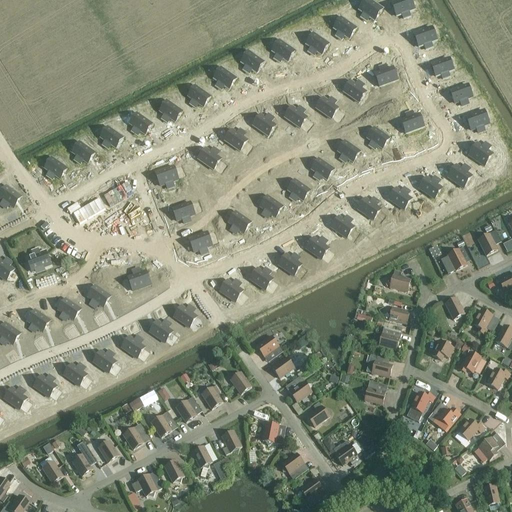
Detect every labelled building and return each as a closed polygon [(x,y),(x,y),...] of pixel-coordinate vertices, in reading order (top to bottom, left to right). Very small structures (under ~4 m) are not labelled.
[(356,0),(351,0),(346,13),(351,15),(350,19),(357,22),(358,17),(364,19),(370,5),(356,0)] [(413,0),(394,0),(396,10),(401,9),(402,13),(410,11),(409,7),(414,6),(413,0)] [(325,17),(320,31),(326,33),(324,37),(330,40),(332,36),(337,38),(344,23),(325,17)] [(434,21),(416,25),(419,41),(424,40),(425,43),(434,42),(433,38),(438,37),(434,21)] [(298,30),(292,44),(297,46),(295,50),(303,53),(304,49),(310,51),(316,37),(298,30)] [(269,38),(263,53),(268,54),(267,59),(273,61),(275,57),(281,59),(288,45),(269,38)] [(386,56),(380,58),(384,72),(403,66),(399,51),(394,53),(393,49),(385,51),(386,56)] [(447,53),(429,60),(434,75),(439,74),(440,77),(447,74),(446,71),(452,69),(447,53)] [(240,54),(235,69),(239,70),(237,74),(246,78),(247,73),(252,75),(259,61),(240,54)] [(364,59),(352,68),(364,83),(377,74),(373,70),(377,67),(371,60),(367,62),(364,59)] [(212,74),(206,89),(210,90),(209,94),(216,97),(218,93),(224,95),(230,81),(212,74)] [(332,78),(320,86),(332,102),(344,93),(341,88),(344,87),(338,79),(335,82),(332,78)] [(465,82),(447,88),(451,104),(455,102),(457,107),(465,104),(464,100),(470,98),(465,82)] [(303,86),(290,95),(301,111),(314,102),(311,98),(314,96),(309,89),(306,91),(303,86)] [(181,87),(176,102),(180,104),(178,108),(186,111),(188,106),(193,108),(200,94),(181,87)] [(272,96),(260,106),(273,121),(285,111),(281,107),(284,104),(278,98),(275,100),(272,96)] [(158,108),(152,123),(157,125),(155,129),(163,132),(165,128),(170,129),(177,115),(158,108)] [(414,116),(409,117),(414,132),(432,126),(428,111),(423,113),(422,110),(414,113),(414,116)] [(480,110),(462,115),(466,131),(471,130),(472,134),(481,130),(480,127),(485,125),(480,110)] [(241,116),(231,127),(246,140),(256,129),(252,125),(255,122),(248,116),(246,119),(241,116)] [(126,119),(120,133),(124,135),(123,139),(130,142),(132,138),(138,140),(144,126),(126,119)] [(385,124),(375,136),(379,140),(376,143),(383,148),(386,145),(389,148),(399,136),(385,124)] [(92,131),(86,146),(90,147),(89,151),(97,154),(98,150),(103,152),(110,138),(92,131)] [(482,138),(477,153),(495,160),(500,144),(495,142),(496,138),(488,136),(487,140),(482,138)] [(222,139),(210,150),(224,164),(236,153),(232,149),(235,146),(229,139),(225,143),(222,139)] [(359,139),(349,151),(352,153),(350,157),(356,161),(358,158),(363,162),(373,150),(359,139)] [(57,150),(51,164),(56,166),(54,170),(61,173),(63,169),(69,171),(75,157),(57,150)] [(334,155),(325,168),(330,171),(327,174),(334,179),(336,176),(340,178),(349,166),(334,155)] [(187,163),(171,171),(177,185),(181,183),(183,187),(190,184),(189,180),(193,178),(187,163)] [(471,166),(465,181),(483,187),(489,172),(484,170),(485,167),(477,164),(476,167),(471,166)] [(315,175),(305,187),(309,190),(306,193),(313,198),(315,195),(319,198),(329,186),(315,175)] [(441,179),(435,194),(453,200),(459,185),(454,183),(455,180),(446,177),(445,180),(441,179)] [(293,187),(283,199),(287,202),(284,205),(290,210),(292,207),(297,211),(307,199),(293,187)] [(7,188),(0,197),(0,199),(4,202),(1,206),(6,210),(9,206),(14,209),(21,198),(7,188)] [(409,190),(403,205),(422,212),(427,196),(422,194),(423,191),(415,188),(414,192),(409,190)] [(202,193),(186,201),(192,215),(197,213),(199,217),(205,213),(204,210),(208,207),(202,193)] [(266,198),(256,210),(260,213),(257,216),(263,222),(266,218),(270,222),(280,210),(266,198)] [(376,201),(370,216),(389,222),(394,207),(389,205),(390,202),(382,199),(381,203),(376,201)] [(351,223),(345,238),(363,244),(369,229),(363,227),(364,224),(356,221),(355,225),(351,223)] [(221,222),(205,230),(212,244),(215,242),(218,247),(225,243),(223,239),(228,236),(221,222)] [(487,258),(498,252),(490,236),(478,242),(487,258)] [(325,246),(319,261),(338,267),(343,251),(339,250),(340,247),(331,244),(330,247),(325,246)] [(438,247),(429,251),(432,258),(441,254),(438,247)] [(33,256),(27,258),(33,272),(52,265),(46,251),(40,253),(39,249),(32,252),(33,256)] [(448,258),(441,261),(448,276),(455,272),(456,273),(467,267),(463,258),(467,255),(464,249),(460,251),(457,252),(452,251),(450,256),(448,257),(448,258)] [(297,257),(291,273),(310,279),(315,263),(310,262),(311,259),(302,256),(301,259),(297,257)] [(3,257),(0,259),(0,277),(4,282),(16,272),(12,268),(16,265),(9,258),(6,261),(3,257)] [(271,272),(266,287),(284,294),(290,278),(284,276),(286,273),(277,270),(276,274),(271,272)] [(390,290),(407,294),(411,282),(400,279),(402,275),(394,273),(393,280),(388,283),(391,287),(390,290)] [(511,276),(499,283),(505,294),(511,290),(511,276)] [(138,290),(134,293),(141,307),(157,299),(150,284),(145,287),(144,284),(137,288),(138,290)] [(247,286),(241,301),(260,308),(265,292),(260,291),(262,287),(253,284),(252,288),(247,286)] [(215,297),(209,312),(227,318),(233,303),(228,301),(229,297),(221,295),(220,298),(215,297)] [(105,299),(96,311),(100,314),(98,317),(104,321),(106,319),(110,322),(120,309),(105,299)] [(457,300),(445,306),(454,322),(465,316),(457,300)] [(78,309),(68,321),(72,324),(70,327),(77,331),(79,329),(83,332),(92,319),(78,309)] [(407,327),(410,314),(393,309),(392,312),(387,315),(390,319),(389,322),(407,327)] [(182,312),(176,327),(195,334),(200,318),(196,317),(197,313),(188,310),(187,314),(182,312)] [(486,337),(489,332),(485,330),(492,318),(481,312),(473,326),(480,330),(478,333),(486,337)] [(359,316),(357,322),(359,322),(371,325),(373,320),(360,316),(359,316)] [(150,323),(144,338),(163,344),(168,328),(163,327),(164,323),(156,320),(155,324),(150,323)] [(49,321),(39,333),(43,336),(40,338),(47,343),(49,341),(53,344),(63,332),(49,321)] [(507,349),(511,339),(511,331),(504,327),(495,343),(507,349)] [(384,331),(382,336),(382,338),(377,341),(380,346),(379,348),(397,353),(400,340),(389,338),(390,333),(384,331)] [(18,335),(10,348),(14,350),(12,353),(19,357),(20,354),(25,357),(33,344),(18,335)] [(271,338),(257,349),(264,359),(279,349),(271,338)] [(124,343),(118,358),(136,365),(142,349),(136,347),(137,344),(130,341),(128,345),(124,343)] [(458,342),(454,348),(460,352),(463,345),(458,342)] [(449,360),(454,350),(440,343),(432,357),(442,362),(444,357),(449,360)] [(464,346),(461,352),(466,354),(470,349),(464,346)] [(473,375),(481,360),(470,354),(463,367),(460,365),(457,370),(465,374),(466,371),(473,375)] [(89,358),(83,374),(102,380),(107,364),(102,363),(103,359),(96,357),(95,360),(89,358)] [(375,363),(372,375),(390,380),(393,367),(388,366),(390,361),(377,357),(375,363)] [(287,360),(272,370),(280,381),(294,370),(293,368),(294,363),(289,362),(287,360)] [(218,362),(209,367),(212,372),(221,368),(218,362)] [(57,373),(51,388),(70,394),(75,379),(70,377),(71,374),(63,371),(62,374),(57,373)] [(495,371),(487,386),(498,392),(505,379),(508,380),(510,376),(503,371),(501,374),(495,371)] [(252,389),(241,374),(231,382),(241,397),(252,389)] [(184,376),(181,378),(185,384),(190,381),(186,375),(184,376)] [(290,395),(297,405),(312,394),(310,392),(312,387),(306,386),(301,380),(295,384),(299,388),(290,395)] [(367,393),(363,395),(366,400),(365,402),(382,407),(386,395),(377,392),(379,385),(370,383),(368,390),(367,393)] [(31,388),(25,403),(44,409),(49,394),(44,392),(45,389),(37,386),(36,389),(31,388)] [(204,395),(202,396),(212,412),(223,405),(217,396),(221,393),(217,387),(210,391),(205,390),(204,395)] [(411,410),(407,417),(419,423),(423,415),(429,402),(432,403),(435,399),(427,395),(425,398),(419,394),(411,410)] [(9,405),(3,420),(22,426),(27,411),(22,409),(23,405),(16,403),(14,407),(9,405)] [(179,408),(176,410),(186,425),(197,418),(187,403),(185,404),(180,403),(179,408)] [(330,419),(322,408),(319,404),(313,408),(317,412),(307,419),(315,429),(330,419)] [(127,405),(122,408),(126,414),(131,411),(127,405)] [(445,411),(438,419),(450,429),(460,417),(452,410),(449,414),(445,411)] [(432,417),(428,422),(433,426),(437,421),(432,417)] [(154,423),(151,425),(161,440),(172,433),(162,418),(160,419),(155,418),(154,423)] [(481,434),(484,430),(478,424),(476,426),(470,421),(459,434),(468,442),(478,431),(481,434)] [(273,445),(275,445),(280,446),(282,439),(277,438),(279,427),(266,425),(263,443),(266,443),(268,448),(273,445)] [(81,430),(77,434),(83,438),(86,434),(81,430)] [(126,436),(123,437),(133,452),(144,445),(134,430),(132,431),(127,430),(126,436)] [(222,439),(227,449),(223,451),(226,457),(233,454),(238,455),(239,450),(242,449),(234,433),(222,439)] [(494,452),(498,448),(491,440),(479,450),(490,462),(497,456),(494,452)] [(335,449),(333,451),(337,456),(335,457),(343,468),(350,463),(355,469),(363,463),(358,457),(350,447),(347,442),(341,446),(340,446),(335,449)] [(101,448),(99,450),(109,465),(119,458),(109,443),(107,444),(102,443),(101,448)] [(50,445),(44,449),(48,456),(55,452),(50,445)] [(75,462),(73,463),(82,479),(88,475),(93,472),(88,463),(85,459),(90,457),(82,445),(77,448),(82,457),(81,458),(76,457),(75,462)] [(448,447),(441,449),(442,457),(450,455),(448,447)] [(210,466),(212,464),(204,448),(192,454),(201,471),(203,469),(208,471),(210,466)] [(372,451),(362,458),(365,462),(374,455),(372,451)] [(282,466),(283,468),(283,474),(288,474),(290,477),(304,466),(297,456),(282,466)] [(28,458),(21,463),(24,469),(31,465),(28,458)] [(50,459),(40,466),(43,470),(53,486),(63,479),(53,463),(53,464),(50,459)] [(228,459),(221,463),(224,469),(231,465),(228,459)] [(173,485),(176,484),(181,485),(182,480),(184,479),(176,463),(165,469),(173,485)] [(220,464),(214,467),(217,472),(223,469),(220,464)] [(315,468),(310,472),(314,478),(319,474),(315,468)] [(138,483),(132,486),(136,494),(142,491),(146,499),(149,497),(154,499),(155,494),(158,493),(149,477),(138,483)] [(0,502),(3,504),(7,498),(3,495),(10,487),(0,479),(0,502)] [(301,492),(303,494),(302,499),(307,500),(308,502),(323,492),(316,481),(301,492)] [(483,490),(488,508),(500,505),(496,487),(483,490)] [(8,503),(4,510),(7,511),(24,511),(29,505),(19,498),(12,506),(8,503)] [(176,499),(171,502),(173,507),(179,504),(176,499)] [(472,511),(467,501),(456,507),(458,511),(472,511)] [(138,502),(132,506),(134,511),(136,511),(142,509),(138,502)]
